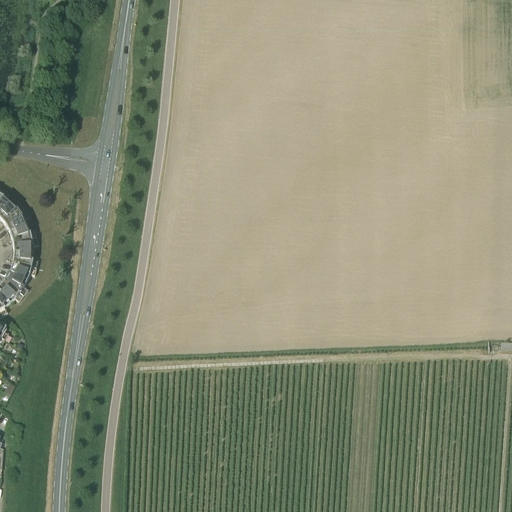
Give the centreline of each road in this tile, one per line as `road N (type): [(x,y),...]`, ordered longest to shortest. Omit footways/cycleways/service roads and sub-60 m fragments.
road 1 (unclassified): [(106,511),(113,414),(158,171),(176,0)]
road 2 (track): [(122,365),(500,354)]
road 3 (secondary): [(73,367),(111,165)]
road 4 (secondary): [(98,163),(73,367)]
road 5 (secondary): [(73,367),(58,511)]
road 6 (secondary): [(111,165),(122,44)]
road 7 (secondary): [(122,44),(98,163)]
